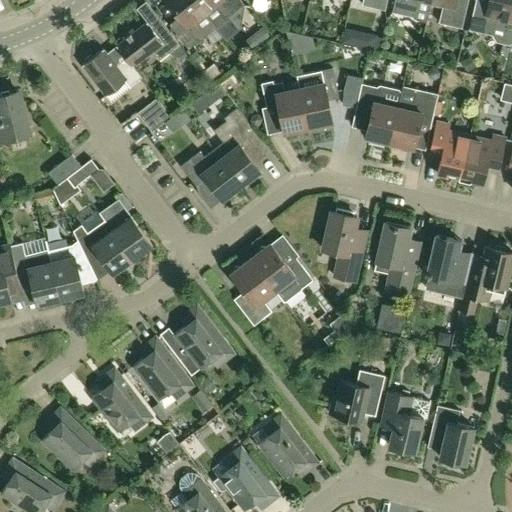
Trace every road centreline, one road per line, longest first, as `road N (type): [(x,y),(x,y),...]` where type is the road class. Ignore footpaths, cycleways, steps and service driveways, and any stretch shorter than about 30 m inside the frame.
road 1 (residential): [(511,221),(320,182),(281,195),(189,262)]
road 2 (residential): [(189,262),(34,32)]
road 3 (residential): [(312,511),(358,489),(478,508)]
road 4 (residential): [(478,508),(511,360)]
road 5 (residential): [(0,413),(75,357),(81,313)]
road 6 (residential): [(81,313),(130,303),(189,262)]
